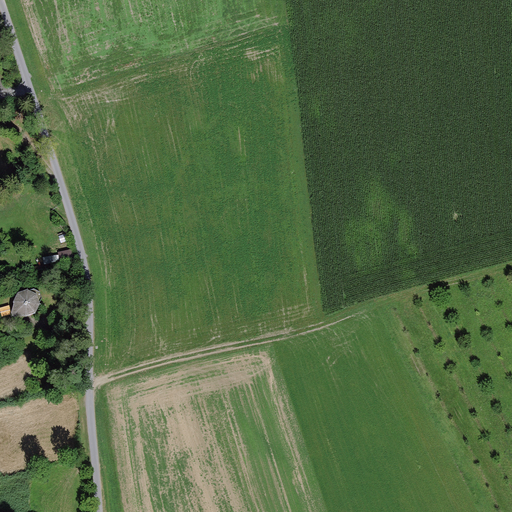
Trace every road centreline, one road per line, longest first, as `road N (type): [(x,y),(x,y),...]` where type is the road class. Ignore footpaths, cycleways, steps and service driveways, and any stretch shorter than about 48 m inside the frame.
road 1 (track): [(4,0),(85,263),(100,511)]
road 2 (track): [(89,396),(109,378),(144,367),(291,338),(394,292),(511,264)]
